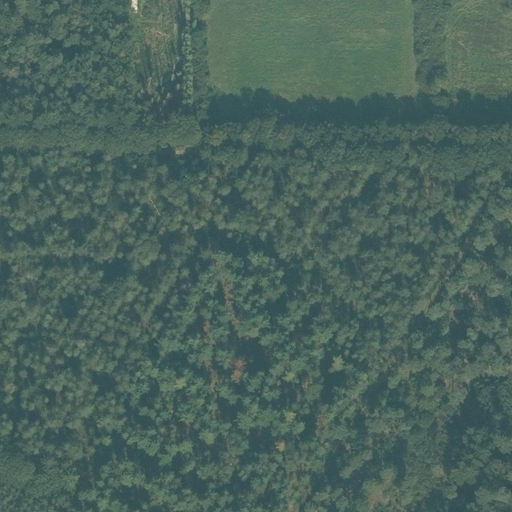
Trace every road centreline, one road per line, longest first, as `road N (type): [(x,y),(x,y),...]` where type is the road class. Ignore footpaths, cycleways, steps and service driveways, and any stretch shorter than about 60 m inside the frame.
road 1 (track): [(511,143),(0,141)]
road 2 (track): [(299,511),(511,181)]
